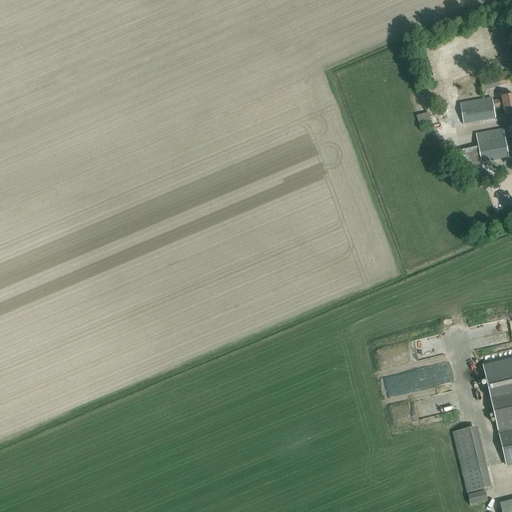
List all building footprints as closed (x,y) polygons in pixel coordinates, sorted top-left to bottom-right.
[(511,83),(508,71),(479,79),(482,91),(511,83)] [(511,113),(511,95),(505,96),(499,97),(500,99),(491,101),(490,98),(459,104),(462,124),(485,120),(495,118),(495,117),(511,113)] [(430,112),(418,116),(420,124),(432,120),(430,112)] [(490,161),(511,156),(511,140),(505,142),(503,129),(476,134),(478,148),(452,152),(457,176),(469,174),(471,184),(494,180),(490,161)] [(511,359),(483,366),(490,398),(498,432),(506,464),(511,463),(511,359)] [(477,427),(452,433),(466,494),(491,488),(477,427)]
